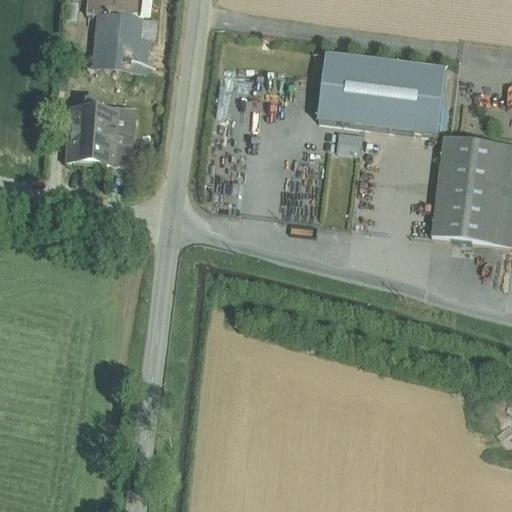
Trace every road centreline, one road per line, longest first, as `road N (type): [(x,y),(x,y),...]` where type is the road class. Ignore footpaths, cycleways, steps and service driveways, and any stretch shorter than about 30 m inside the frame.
road 1 (residential): [(172,226),(511,318)]
road 2 (unclassified): [(172,226),(137,511)]
road 3 (unclassified): [(201,0),(172,226)]
road 4 (residential): [(0,184),(172,226)]
